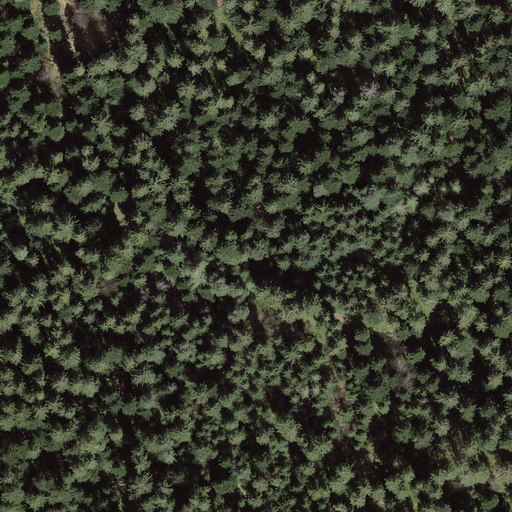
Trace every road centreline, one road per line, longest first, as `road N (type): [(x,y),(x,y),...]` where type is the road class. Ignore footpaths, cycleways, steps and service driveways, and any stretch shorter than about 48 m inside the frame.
road 1 (track): [(511,281),(467,309),(249,272),(179,269),(38,292),(0,308)]
road 2 (track): [(284,278),(511,411)]
road 3 (track): [(179,269),(0,106)]
